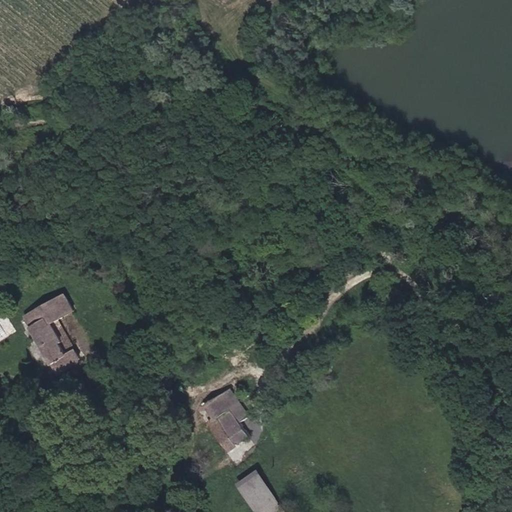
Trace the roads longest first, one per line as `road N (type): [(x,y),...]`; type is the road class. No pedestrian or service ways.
road 1 (track): [(511,483),(497,471),(476,401),(380,197)]
road 2 (unknown): [(420,282),(351,301),(316,331),(273,388)]
